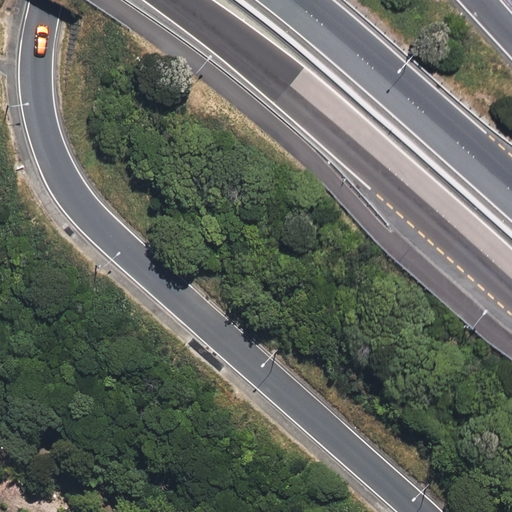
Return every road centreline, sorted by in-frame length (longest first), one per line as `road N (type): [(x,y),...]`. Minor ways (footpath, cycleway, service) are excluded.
road 1 (secondary): [(420,511),(81,207),(52,154),(37,96),(46,0)]
road 2 (secondary): [(511,276),(294,89),(171,0)]
road 3 (secondary): [(290,0),(511,191)]
